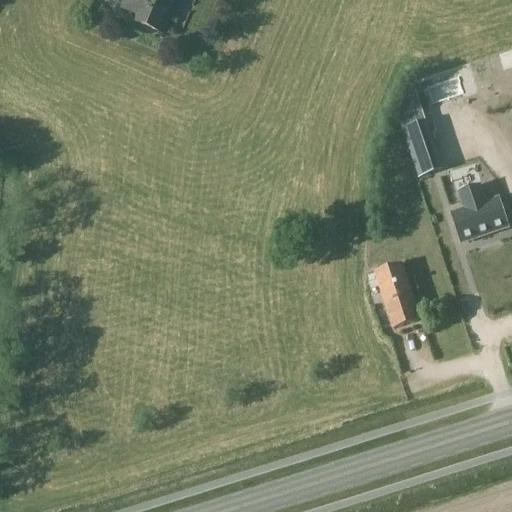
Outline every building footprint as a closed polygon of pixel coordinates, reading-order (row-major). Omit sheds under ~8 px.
[(162,34),(176,0),(125,0),(122,9),(137,16),(134,23),(162,34)] [(403,130),(425,122),(413,86),(408,88),(399,118),(403,130)] [(419,179),(442,172),(425,122),(403,130),(419,179)] [(479,186),(459,192),(465,212),(452,216),(461,245),(508,230),(499,201),(485,205),(479,186)] [(440,247),(413,254),(421,287),(448,281),(440,247)] [(375,273),(394,331),(420,322),(401,265),(375,273)] [(436,291),(434,312),(461,315),(463,294),(436,291)]
